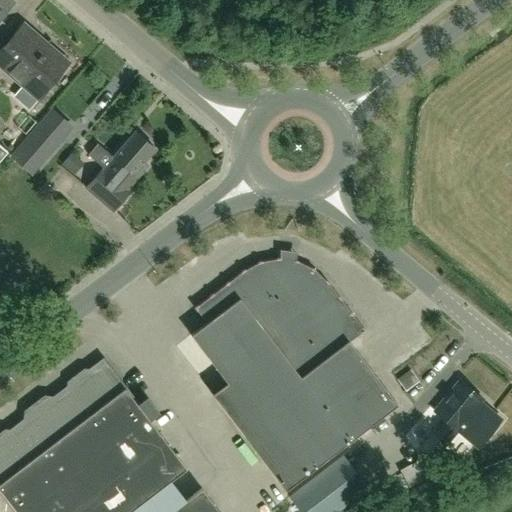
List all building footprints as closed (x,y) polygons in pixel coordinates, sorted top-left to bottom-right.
[(0,0),(0,160),(8,152),(0,144),(0,19),(12,5),(5,0),(0,0)] [(4,49),(0,45),(0,64),(38,97),(67,63),(23,26),(4,49)] [(29,172),(59,137),(70,125),(50,108),(39,120),(9,155),(29,172)] [(103,168),(86,189),(114,211),(131,191),(127,188),(137,177),(148,165),(143,161),(154,148),(146,141),(147,139),(139,132),(137,134),(135,132),(113,157),(114,158),(105,169),(103,168)] [(92,156),(105,167),(114,155),(101,145),(92,156)] [(312,268),(297,260),(280,258),(277,258),(262,261),(258,262),(245,269),(194,308),(206,323),(191,335),(227,383),(212,395),(286,491),(398,405),(350,342),(365,330),(327,280),(315,270),(312,268)] [(147,397),(137,404),(106,363),(51,405),(43,404),(34,411),(32,420),(0,444),(0,490),(10,503),(9,503),(15,511),(131,511),(187,469),(150,420),(159,413),(147,397)] [(401,375),(408,391),(422,385),(415,369),(401,375)] [(435,411),(445,419),(421,448),(435,459),(459,430),(478,445),(500,418),(480,402),(483,399),(460,380),(435,411)] [(447,452),(466,467),(480,449),(462,434),(447,452)] [(342,456),(290,496),(302,511),(336,511),(367,488),(342,456)] [(219,511),(202,488),(170,511),(219,511)]
